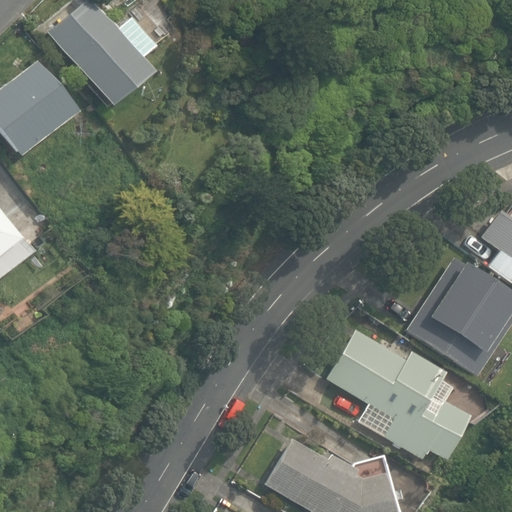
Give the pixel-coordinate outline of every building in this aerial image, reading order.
[(94,10),(86,0),(85,0),(43,34),(104,109),(146,75),(135,61),(150,49),(126,19),(113,29),(97,8),(94,10)] [(0,89),(0,138),(15,157),(71,114),(33,64),(0,89)] [(511,224),(493,211),(477,234),(496,247),(482,267),(511,288),(511,224)] [(0,223),(0,249),(12,240),(0,223)] [(404,330),(473,376),(511,317),(511,299),(451,259),(404,330)] [(424,450),(440,460),(466,417),(429,395),(442,374),(408,353),(402,362),(352,331),(323,379),(366,405),(356,422),(418,459),(424,450)] [(323,461),(289,440),(263,485),(307,511),(306,511),(394,511),(380,456),(350,464),(347,469),(326,456),(323,461)]
